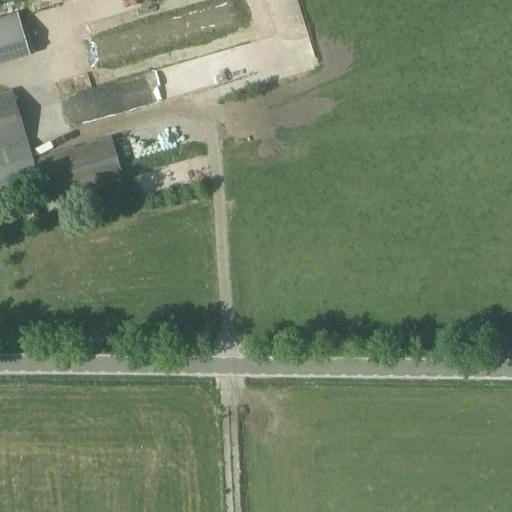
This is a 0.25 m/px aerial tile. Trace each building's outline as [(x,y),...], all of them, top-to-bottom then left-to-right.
[(0,66),(28,58),(15,15),(0,19),(0,66)] [(153,81),(154,95),(187,94),(186,68),(163,68),(164,81),(153,81)] [(142,74),(95,87),(101,110),(148,97),(142,74)] [(75,90),(86,87),(82,75),(52,84),(54,91),(73,86),(75,90)] [(12,92),(0,95),(0,188),(34,178),(30,162),(32,161),(27,144),(12,92)] [(32,161),(30,162),(34,178),(42,206),(122,183),(123,183),(111,139),(32,161)]
